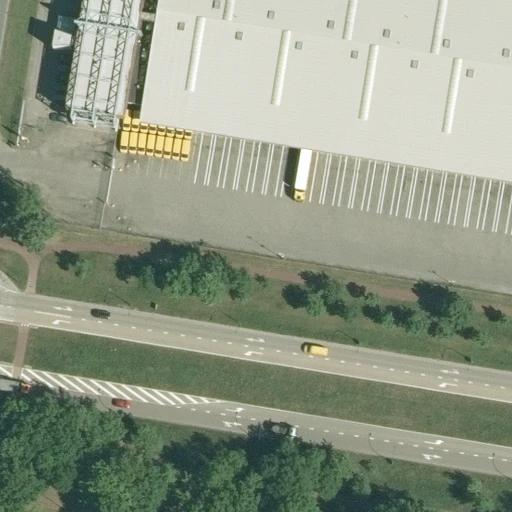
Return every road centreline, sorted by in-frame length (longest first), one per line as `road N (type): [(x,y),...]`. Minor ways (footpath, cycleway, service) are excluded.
road 1 (secondary): [(511,382),(0,299)]
road 2 (secondary): [(0,388),(511,471)]
